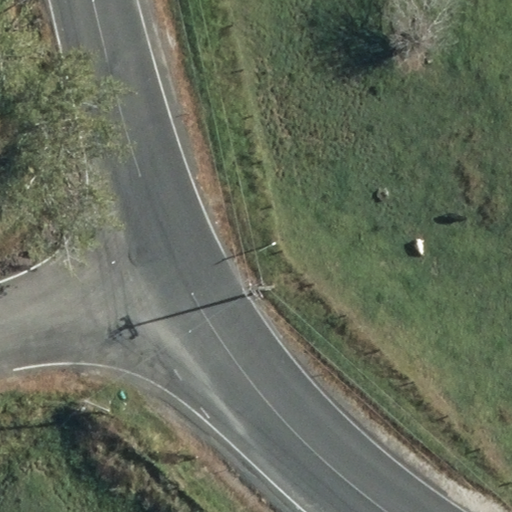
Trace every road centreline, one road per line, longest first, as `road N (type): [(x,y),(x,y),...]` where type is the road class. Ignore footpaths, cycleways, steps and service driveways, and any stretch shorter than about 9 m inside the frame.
road 1 (unclassified): [(378,511),(280,427),(165,269)]
road 2 (unclassified): [(165,269),(90,0)]
road 3 (unclassified): [(0,329),(165,269)]
